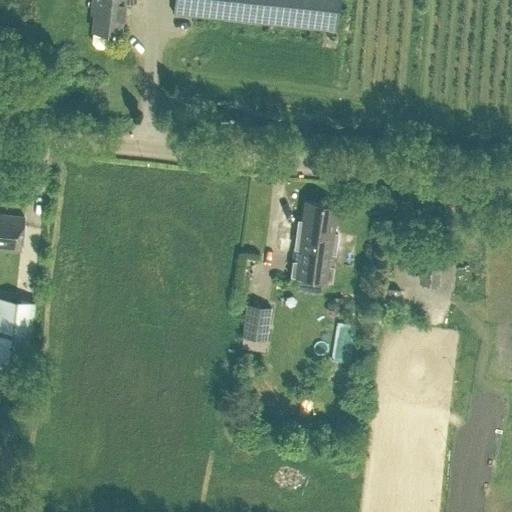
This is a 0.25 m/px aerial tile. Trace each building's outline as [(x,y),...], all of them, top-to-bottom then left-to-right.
[(119,32),(122,0),(91,0),(90,12),(93,12),(91,29),(92,29),(91,40),(95,45),(101,46),(106,42),(108,31),(119,32)] [(174,0),(173,13),(336,30),(338,0),(174,0)] [(320,289),(322,277),(330,278),(336,232),(332,231),(336,204),(303,200),(299,234),(295,233),(290,274),(299,275),(297,286),(320,289)] [(0,247),(20,250),(24,214),(0,211),(0,247)] [(423,244),(419,281),(424,281),(423,290),(435,291),(436,283),(438,283),(442,246),(423,244)] [(490,290),(491,248),(471,247),(471,262),(462,262),(461,289),(490,290)] [(33,301),(0,296),(0,357),(26,360),(33,301)] [(402,311),(402,297),(373,296),(372,310),(402,311)] [(246,302),(241,335),(265,338),(270,306),(246,302)]
